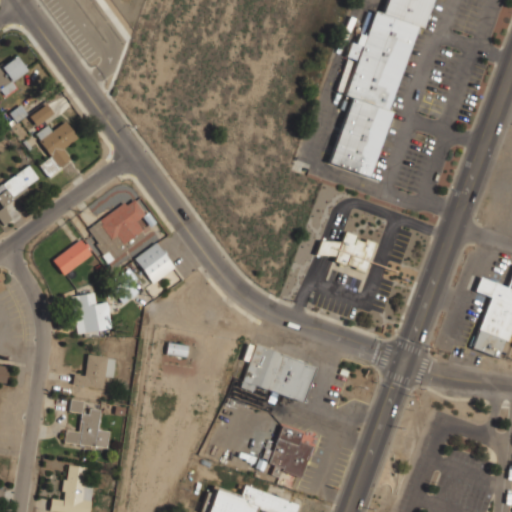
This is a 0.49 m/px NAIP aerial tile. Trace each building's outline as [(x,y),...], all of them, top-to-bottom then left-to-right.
[(432,0),(386,0),(383,13),(372,10),(365,34),(355,31),(348,56),(355,58),(344,95),(348,96),(329,163),(369,175),(388,110),(413,25),(424,28),(432,0)] [(0,93),(2,96),(15,87),(10,80),(26,69),(15,54),(0,64),(0,93)] [(53,112),(46,103),(28,115),(35,125),(53,112)] [(26,114),(20,105),(9,112),(15,122),(26,114)] [(32,134),(48,154),(38,162),(48,176),(71,158),(63,147),(77,136),(65,120),(51,130),(46,124),(32,134)] [(0,182),(0,204),(2,208),(0,209),(0,218),(3,223),(10,218),(1,204),(39,179),(29,164),(0,182)] [(127,248),(123,242),(142,228),(135,219),(144,213),(132,195),(83,229),(107,262),(127,248)] [(374,241),(343,231),(339,243),(320,237),(315,252),(334,257),(332,261),(365,272),(374,241)] [(50,258),(62,274),(93,252),(81,236),(50,258)] [(174,266),(156,240),(133,257),(152,282),(174,266)] [(471,347),(502,357),(511,325),(511,270),(507,285),(479,276),(474,291),(488,296),(471,347)] [(70,294),(76,333),(107,328),(102,300),(95,301),(93,291),(70,294)] [(187,344),(167,340),(165,352),(185,356),(187,344)] [(304,401),(314,361),(251,345),(240,384),(304,401)] [(111,377),(113,356),(86,353),(84,374),(72,373),(71,384),(101,387),(102,376),(111,377)] [(0,381),(5,382),(8,365),(0,363),(0,381)] [(63,442),(106,448),(108,428),(98,427),(100,408),(83,406),(84,400),(70,398),(68,411),(78,412),(76,430),(65,429),(63,442)] [(311,445),(299,441),(302,430),(279,423),(267,464),(273,466),(269,477),(298,486),(311,445)] [(85,465),(64,463),(60,499),(50,498),(48,511),(56,511),(88,511),(92,485),(82,484),(85,465)] [(201,511),(252,511),(254,507),(268,511),(293,511),(297,502),(243,484),(240,494),(211,484),(201,511)]
